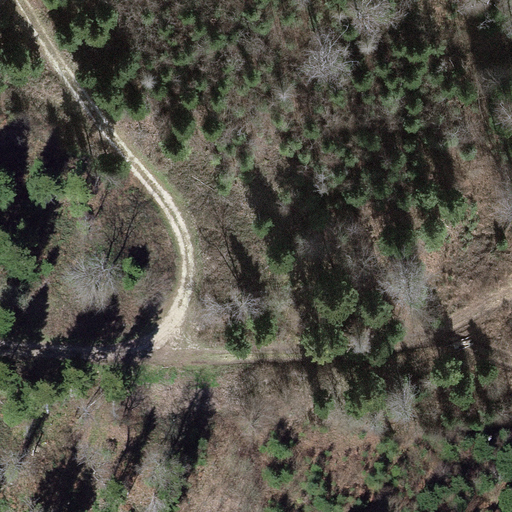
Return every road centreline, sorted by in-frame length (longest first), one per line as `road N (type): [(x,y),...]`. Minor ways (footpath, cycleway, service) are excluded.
road 1 (track): [(0,345),(260,354),(432,334),(511,288)]
road 2 (track): [(121,353),(159,337),(179,307),(187,265),(177,224),(16,0)]
